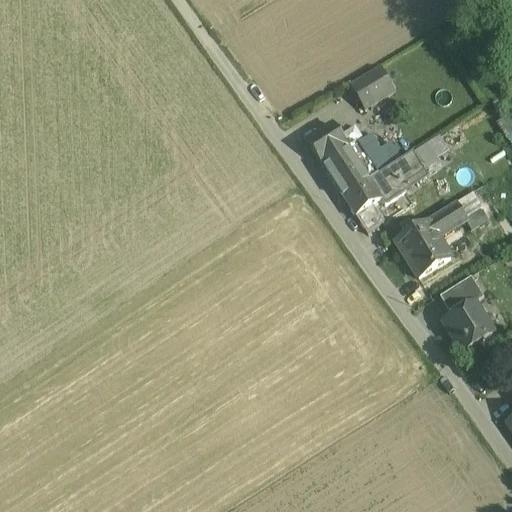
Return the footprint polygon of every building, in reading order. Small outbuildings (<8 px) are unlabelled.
[(381,71),(351,89),(364,112),(394,94),(381,71)] [(328,140),(324,133),(307,144),(322,167),(348,150),(338,134),(328,140)] [(396,139),(379,149),(392,168),(408,157),(396,139)] [(387,171),(390,173),(397,184),(378,197),(382,203),(401,191),(406,199),(443,177),(436,166),(446,160),(434,141),(408,157),(392,168),(387,171)] [(362,152),(353,158),(369,183),(387,171),(392,168),(379,149),(375,143),(362,152)] [(357,144),(348,150),(353,158),(362,152),(357,144)] [(343,200),(369,183),(353,158),(348,150),(322,167),(343,200)] [(390,173),(370,185),(378,197),(397,184),(390,173)] [(369,183),(343,200),(356,220),(373,208),(382,203),(378,197),(370,185),(369,183)] [(474,199),(457,210),(465,223),(482,213),(474,199)] [(511,206),(495,217),(507,237),(511,234),(511,206)] [(373,208),(356,220),(363,232),(382,220),(373,208)] [(457,210),(429,227),(438,241),(446,236),(448,239),(461,231),(459,228),(465,223),(457,210)] [(406,237),(400,227),(381,239),(387,249),(406,237)] [(429,227),(397,247),(419,282),(451,262),(438,241),(429,227)] [(472,281),(440,301),(453,321),(475,307),(484,302),(472,281)] [(453,321),(444,327),(463,357),(494,338),(475,307),(453,321)]
